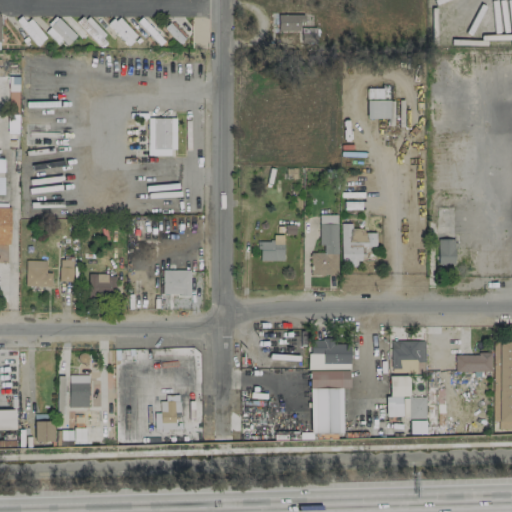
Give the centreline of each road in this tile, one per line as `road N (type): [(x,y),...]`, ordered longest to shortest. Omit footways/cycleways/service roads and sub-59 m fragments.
road 1 (residential): [(0,327),(225,328),(248,310),(511,306)]
road 2 (residential): [(226,0),(225,439)]
